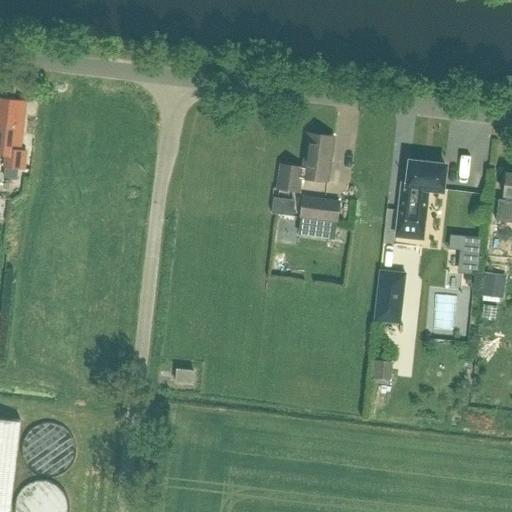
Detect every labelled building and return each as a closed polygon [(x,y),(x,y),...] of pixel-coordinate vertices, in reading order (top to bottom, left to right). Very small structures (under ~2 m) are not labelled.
[(17,102),(14,99),(8,98),(4,100),(0,99),(0,154),(7,156),(5,167),(25,170),(27,153),(21,152),(27,103),(17,102)] [(329,183),(335,138),(308,135),(303,169),(281,166),(277,189),(301,193),(303,179),(329,183)] [(443,192),(446,167),(410,163),(408,180),(403,179),(397,237),(422,240),(423,240),(428,190),(443,192)] [(337,223),(340,202),(304,197),(301,218),(337,223)] [(301,218),(299,235),(335,240),(337,223),(301,218)] [(481,238),(465,237),(462,269),(478,271),(481,238)] [(482,296),(502,299),(504,278),(484,275),(482,296)] [(394,293),(378,291),(375,321),(391,323),(394,293)] [(390,363),(371,361),(369,379),(389,380),(390,363)] [(178,371),(176,382),(176,383),(193,385),(194,372),(178,371)] [(0,511),(11,511),(22,422),(0,419),(0,511)]
